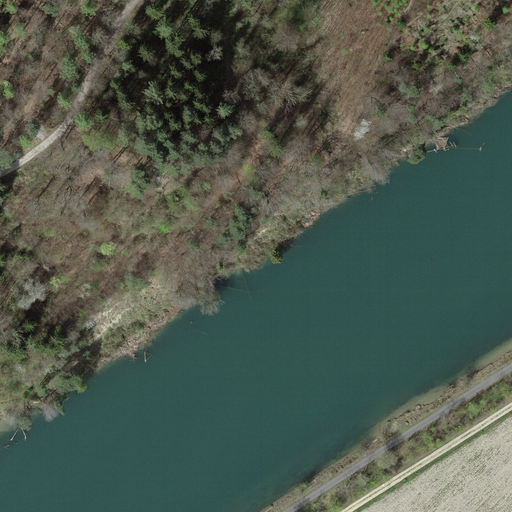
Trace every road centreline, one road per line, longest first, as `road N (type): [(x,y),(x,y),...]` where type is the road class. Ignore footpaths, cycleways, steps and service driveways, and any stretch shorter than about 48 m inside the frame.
road 1 (track): [(0,281),(87,242),(176,225),(232,182),(246,161),(252,123),(227,66),(230,0)]
road 2 (track): [(511,367),(288,511)]
road 3 (track): [(0,173),(62,130),(134,0)]
road 4 (track): [(511,406),(346,511)]
